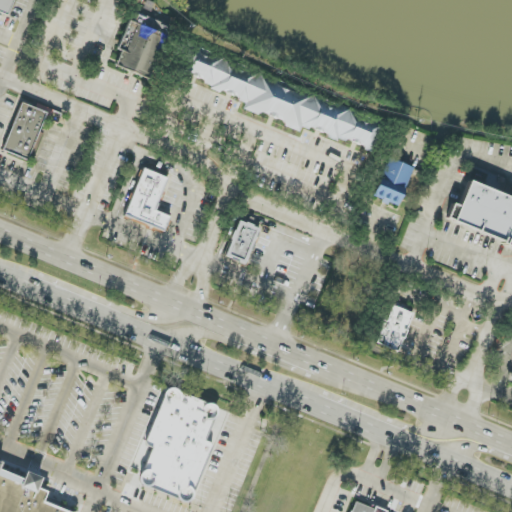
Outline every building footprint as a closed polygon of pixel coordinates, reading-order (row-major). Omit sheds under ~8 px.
[(13,0),(0,0),(0,6),(11,10),(13,0)] [(169,26),(136,13),(133,22),(128,20),(117,49),(121,51),(115,65),(149,78),(169,26)] [(377,127),(348,116),(348,115),(193,52),(184,76),(246,101),(244,108),(300,130),(302,124),(368,151),(377,127)] [(3,151),(28,160),(45,112),(20,103),(3,151)] [(373,198),(399,207),(413,167),(387,158),(373,198)] [(124,218),(164,232),(169,216),(154,211),(166,177),(141,169),(124,218)] [(468,181),(452,221),(511,247),(511,198),(511,199),(468,181)] [(245,265),(259,228),(238,220),(225,257),(245,265)] [(412,314),(391,305),(377,344),(398,352),(412,314)] [(226,410),(164,387),(134,469),(141,471),(136,483),(192,503),(226,410)] [(35,476),(25,471),(23,477),(0,467),(0,511),(66,511),(48,504),(35,476)] [(392,481),(417,492),(420,487),(395,476),(392,481)] [(377,511),(353,503),(349,511),(377,511)]
